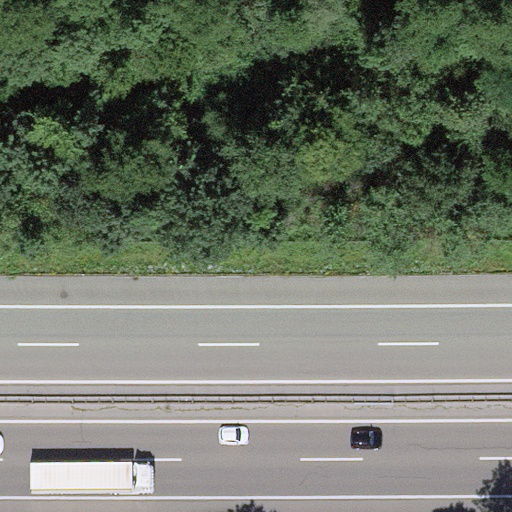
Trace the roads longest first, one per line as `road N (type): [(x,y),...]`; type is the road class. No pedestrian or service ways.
road 1 (motorway): [(511,340),(0,342)]
road 2 (motorway): [(0,459),(511,458)]
